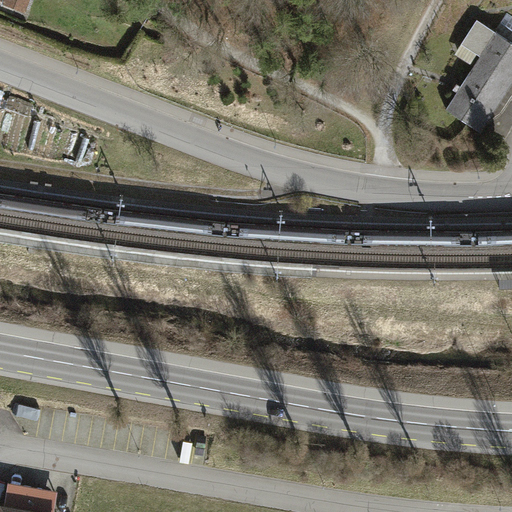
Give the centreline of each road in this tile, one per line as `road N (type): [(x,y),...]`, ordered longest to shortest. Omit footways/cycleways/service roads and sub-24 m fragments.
road 1 (residential): [(0,65),(288,174),(369,189),(511,190)]
road 2 (primary): [(0,351),(407,422),(511,430)]
road 3 (residential): [(0,446),(399,511)]
road 4 (track): [(288,174),(265,194),(212,192),(0,163)]
road 5 (track): [(511,321),(281,303)]
